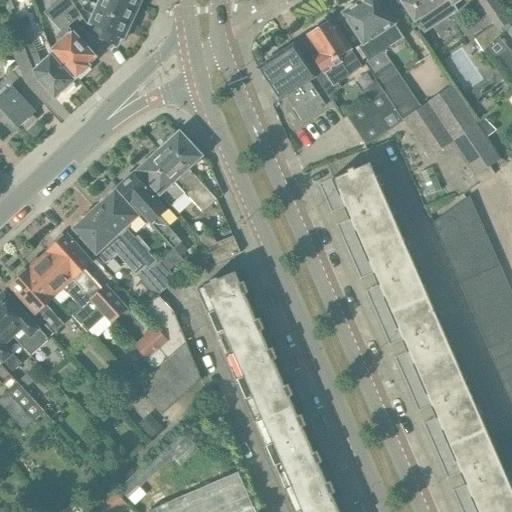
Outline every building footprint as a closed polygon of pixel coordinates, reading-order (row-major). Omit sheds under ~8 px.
[(58,0),(44,11),(62,31),(58,34),(63,40),(52,50),(63,62),(76,77),(78,75),(81,79),(91,70),(88,66),(90,65),(89,64),(96,57),(83,43),(68,27),(83,15),(72,0),(58,0)] [(102,37),(117,44),(121,36),(123,37),(125,33),(128,33),(130,28),(129,25),(130,22),(98,7),(99,5),(89,0),(76,0),(82,8),(95,14),(91,22),(97,24),(95,29),(102,37)] [(136,15),(138,12),(135,11),(140,1),(142,2),(143,0),(89,0),(99,5),(98,7),(130,22),(134,14),(136,15)] [(361,0),(343,12),(354,29),(362,42),(362,43),(358,46),(368,60),(364,62),(372,74),(381,88),(400,75),(384,51),(404,38),(385,9),(379,0),(361,0)] [(453,4),(459,0),(402,0),(401,1),(412,17),(415,21),(416,21),(424,33),(458,11),(453,4)] [(509,22),(494,0),(478,0),(495,24),(475,37),(484,52),(501,35),(504,31),(501,27),(509,22)] [(319,28),(308,35),(319,52),(320,54),(315,57),(321,68),(313,73),(315,76),(329,96),(342,88),(338,82),(349,75),(362,67),(350,48),(342,37),(331,20),(329,22),(328,21),(324,19),(318,23),(318,27),(319,28)] [(24,20),(14,24),(24,48),(13,53),(18,66),(25,85),(30,90),(31,92),(40,84),(54,98),(63,90),(66,92),(74,84),(72,81),(74,80),(50,55),(42,63),(24,20)] [(308,81),(315,76),(313,73),(306,61),(295,44),(257,69),(278,101),(286,96),(302,121),(324,106),(308,81)] [(511,71),(511,50),(509,47),(494,59),(508,75),(511,71)] [(0,82),(0,106),(19,127),(21,125),(25,129),(36,119),(33,115),(36,112),(22,97),(30,90),(25,85),(18,66),(4,78),(0,82)] [(452,85),(404,118),(430,155),(452,139),(453,141),(476,176),(501,158),(497,151),(487,137),(478,124),(477,122),(452,85)] [(404,120),(384,90),(383,91),(384,91),(346,116),(366,145),(404,120)] [(343,104),(338,108),(344,117),(353,111),(349,105),(343,104)] [(19,127),(0,106),(0,138),(3,142),(19,127)] [(484,118),(477,122),(478,124),(487,137),(496,130),(484,118)] [(168,141),(158,151),(200,196),(207,190),(188,168),(202,155),(180,131),(179,132),(176,134),(173,134),(173,133),(168,138),(168,139),(168,141)] [(141,167),(137,170),(170,206),(184,193),(185,194),(202,213),(209,207),(200,196),(158,151),(148,160),(146,159),(145,159),(140,164),(141,167)] [(399,229),(370,162),(354,169),(353,166),(347,169),(348,172),(335,177),(332,178),(361,245),(399,229)] [(124,181),(118,187),(174,249),(182,257),(189,250),(182,242),(184,240),(161,215),(167,209),(134,173),(133,174),(129,173),(124,178),(124,181)] [(102,201),(94,209),(166,287),(175,279),(159,259),(157,261),(149,252),(151,250),(137,235),(135,237),(126,228),(139,216),(115,190),(112,192),(109,193),(103,197),(102,201)] [(207,190),(200,196),(209,207),(217,200),(207,190)] [(470,195),(451,209),(455,218),(476,209),(470,195)] [(157,296),(158,295),(166,287),(94,209),(87,216),(83,216),(77,221),(77,225),(73,228),(97,254),(98,253),(107,263),(117,253),(157,296)] [(451,209),(433,222),(439,237),(459,228),(455,218),(451,209)] [(476,209),(455,218),(459,228),(460,229),(480,220),(476,209)] [(480,220),(460,229),(465,239),(465,240),(485,231),(480,220)] [(459,228),(439,237),(444,248),(465,239),(460,229),(459,228)] [(428,295),(399,229),(361,245),(390,311),(428,295)] [(485,231),(465,240),(470,251),(490,243),(485,231)] [(203,232),(199,237),(209,246),(216,263),(236,254),(240,253),(233,236),(232,236),(217,243),(208,232),(206,234),(203,232)] [(57,243),(48,251),(92,299),(102,311),(113,322),(129,308),(107,285),(102,290),(84,270),(93,262),(81,248),(67,234),(65,236),(61,234),(55,239),(56,241),(57,243)] [(465,239),(444,248),(449,260),(470,251),(465,240),(465,239)] [(490,243),(470,251),(474,262),(475,263),(495,254),(490,243)] [(31,266),(30,268),(46,286),(55,296),(61,302),(70,295),(81,307),(72,315),(84,328),(87,332),(105,316),(112,323),(113,322),(102,311),(92,299),(48,251),(40,259),(36,258),(35,257),(30,262),(30,263),(31,266)] [(470,251),(449,260),(454,271),(474,262),(470,251)] [(495,254),(475,263),(479,273),(500,264),(495,254)] [(474,262),(454,271),(459,282),(479,273),(475,263),(474,262)] [(500,264),(479,273),(484,285),(505,276),(500,264)] [(19,278),(10,286),(24,301),(54,334),(64,324),(46,305),(55,296),(46,286),(30,268),(27,270),(24,269),(23,268),(18,273),(18,274),(19,278)] [(240,282),(235,271),(217,279),(217,277),(211,280),(211,281),(197,287),(227,355),(265,339),(261,330),(264,328),(260,317),(256,319),(245,293),(248,291),(244,281),(240,282)] [(479,273),(459,282),(464,294),(484,285),(479,273)] [(505,276),(484,285),(489,296),(510,287),(505,276)] [(484,285),(464,294),(469,305),(489,296),(484,285)] [(511,292),(510,287),(489,296),(494,307),(511,298),(511,292)] [(0,321),(12,335),(13,336),(30,354),(30,355),(40,346),(49,338),(19,306),(5,291),(0,295),(0,321)] [(142,310),(168,338),(179,328),(171,309),(158,295),(157,296),(142,310)] [(457,361),(428,295),(390,311),(419,377),(457,361)] [(489,296),(469,305),(474,316),(494,307),(489,296)] [(511,298),(494,307),(499,318),(511,311),(511,298)] [(494,307),(474,316),(478,327),(499,318),(494,307)] [(511,311),(499,318),(504,329),(511,325),(511,311)] [(499,318),(478,327),(483,338),(504,329),(499,318)] [(0,356),(13,371),(22,363),(4,344),(13,336),(12,335),(0,321),(0,356)] [(155,324),(143,335),(144,336),(134,345),(145,358),(168,338),(155,324)] [(154,369),(170,354),(185,340),(179,328),(168,338),(145,358),(146,359),(145,360),(153,369),(154,369)] [(504,329),(483,338),(488,349),(508,340),(504,329)] [(269,348),(265,339),(227,355),(256,422),(294,405),(289,396),(293,394),(288,383),(285,385),(274,359),(277,357),(272,347),(269,348)] [(172,370),(190,390),(202,379),(185,340),(170,354),(179,364),(172,370)] [(511,348),(508,340),(488,349),(493,360),(511,351),(511,348)] [(511,351),(493,360),(498,371),(511,364),(511,351)] [(152,371),(178,401),(190,390),(172,370),(179,364),(170,354),(152,371)] [(0,379),(4,383),(13,374),(0,360),(0,379)] [(485,427),(457,361),(419,377),(448,444),(485,427)] [(511,364),(498,371),(502,382),(511,377),(511,364)] [(152,371),(136,385),(162,414),(178,401),(152,371)] [(511,377),(502,382),(507,393),(511,391),(511,377)] [(44,411),(17,382),(0,397),(0,403),(24,430),(44,411)] [(285,489),(323,472),(318,462),(322,461),(317,450),(314,452),(303,426),(306,424),(301,414),(298,415),(294,405),(256,422),(285,489)] [(151,413),(138,424),(149,437),(162,426),(151,413)] [(511,494),(511,488),(485,427),(448,444),(477,510),(511,494)] [(149,511),(256,511),(239,472),(149,510),(149,511)] [(323,472),(285,489),(295,511),(339,511),(332,493),(335,491),(330,481),(327,482),(323,472)] [(119,511),(128,505),(116,491),(100,504),(107,511),(119,511)] [(511,511),(511,494),(477,510),(477,511),(511,511)]
